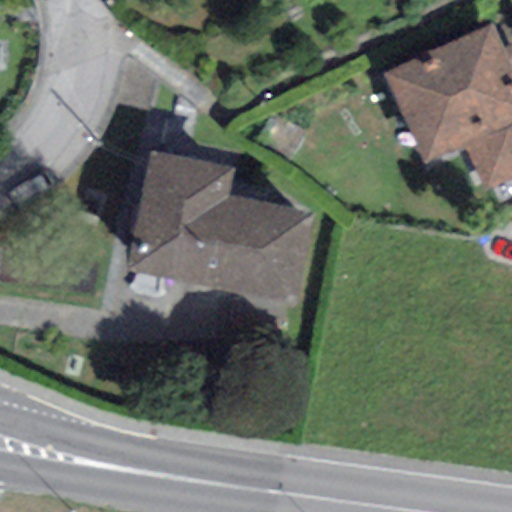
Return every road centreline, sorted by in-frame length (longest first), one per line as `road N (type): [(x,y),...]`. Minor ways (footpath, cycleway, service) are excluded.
road 1 (secondary): [(404,511),(121,470),(0,442)]
road 2 (residential): [(0,171),(32,146),(61,103),(71,46),(57,0)]
